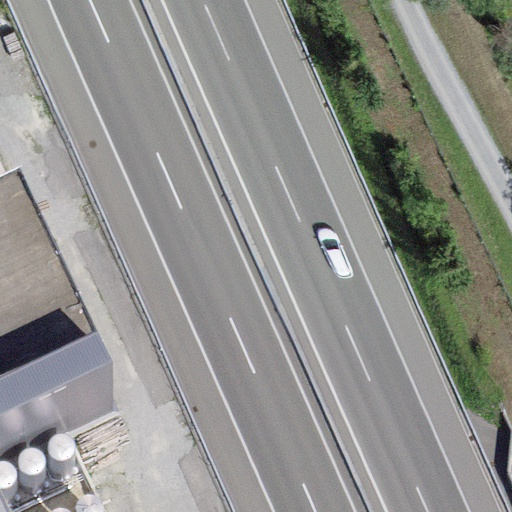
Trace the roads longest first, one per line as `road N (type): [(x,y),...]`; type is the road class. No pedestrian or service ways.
road 1 (motorway): [(100,0),(325,511)]
road 2 (motorway): [(442,511),(218,0)]
road 3 (track): [(511,182),(410,0)]
